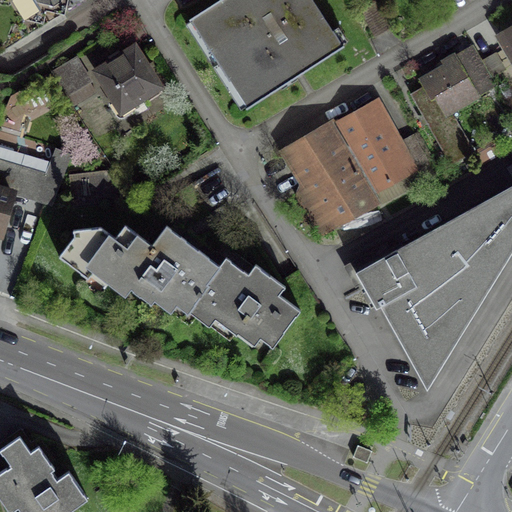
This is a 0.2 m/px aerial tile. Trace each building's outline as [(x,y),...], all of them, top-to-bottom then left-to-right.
[(63,17),(66,0),(30,0),(32,11),(63,17)] [(348,57),(310,0),(235,0),(191,29),(247,118),(348,57)] [(511,35),(503,41),(511,57),(511,35)] [(161,90),(137,54),(100,78),(124,115),(161,90)] [(486,67),(476,54),(425,82),(430,92),(416,100),(448,158),(468,146),(455,120),(501,94),(496,84),(511,74),(511,73),(502,57),(486,67)] [(106,96),(83,64),(56,79),(78,113),(106,96)] [(427,185),(382,103),(285,156),(306,190),(301,202),(323,241),(427,185)] [(0,186),(17,191),(16,195),(50,206),(67,153),(51,148),(41,171),(0,159),(0,186)] [(17,191),(0,186),(0,237),(4,238),(16,195),(17,191)] [(439,399),(511,273),(511,199),(364,278),(439,399)] [(115,237),(83,236),(65,262),(104,292),(108,285),(141,307),(145,301),(186,326),(191,317),(225,337),(231,328),(272,359),(277,351),(289,357),(316,321),(297,307),(303,297),(272,275),(267,283),(242,267),(235,276),(181,236),(168,254),(138,234),(130,246),(115,237)] [(39,441),(14,457),(26,476),(6,488),(20,511),(94,511),(103,507),(85,478),(78,482),(58,450),(49,456),(39,441)]
